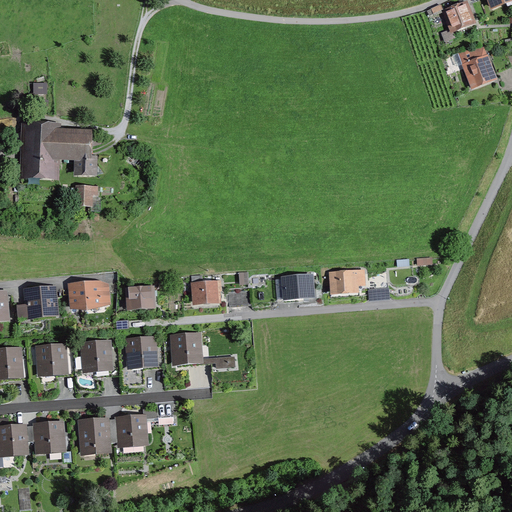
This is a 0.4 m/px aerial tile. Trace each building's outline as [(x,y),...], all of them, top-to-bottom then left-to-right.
[(511,0),(485,0),(491,15),(511,6),(511,0)] [(471,27),(462,6),(441,15),(450,36),(471,27)] [(439,13),(438,8),(428,11),(431,17),(439,13)] [(449,38),(447,33),(438,35),(441,43),(449,38)] [(495,83),(483,49),(454,54),(470,94),(495,83)] [(500,57),(490,59),(493,73),(511,66),(511,52),(500,57)] [(35,93),(47,92),(47,82),(34,83),(35,93)] [(94,161),(94,133),(61,133),(61,127),(24,126),(24,180),(58,181),(58,161),(79,161),(94,161)] [(94,161),(79,161),(78,177),(99,178),(99,161),(94,161)] [(98,189),(78,189),(78,209),(93,209),(93,198),(98,198),(98,189)] [(353,276),(327,278),(329,302),(355,300),(353,276)] [(365,292),(384,291),(384,276),(365,277),(365,292)] [(309,279),(285,281),(286,300),(295,299),(296,306),(311,305),(309,279)] [(221,282),(194,285),(197,306),(224,303),(221,282)] [(108,284),(70,287),(73,310),(111,306),(108,284)] [(56,289),(27,292),(29,306),(20,307),(22,321),(59,317),(56,289)] [(155,289),(128,292),(130,312),(157,309),(155,289)] [(8,293),(0,293),(0,321),(11,320),(8,293)] [(229,295),(231,311),(250,309),(248,293),(229,295)] [(201,336),(173,339),(175,366),(203,364),(201,336)] [(157,339),(129,342),(131,369),(159,367),(157,339)] [(112,343),(83,345),(85,373),(114,371),(112,343)] [(66,346),(38,348),(40,376),(69,373),(66,346)] [(22,350),(0,352),(0,379),(24,378),(22,350)] [(206,364),(214,363),(214,368),(237,368),(237,356),(206,356),(206,364)] [(148,418),(120,420),(122,447),(150,445),(148,418)] [(109,421),(81,423),(83,455),(111,453),(109,421)] [(65,424),(37,426),(39,453),(67,451),(65,424)] [(27,427),(0,428),(0,451),(0,456),(29,454),(27,427)]
